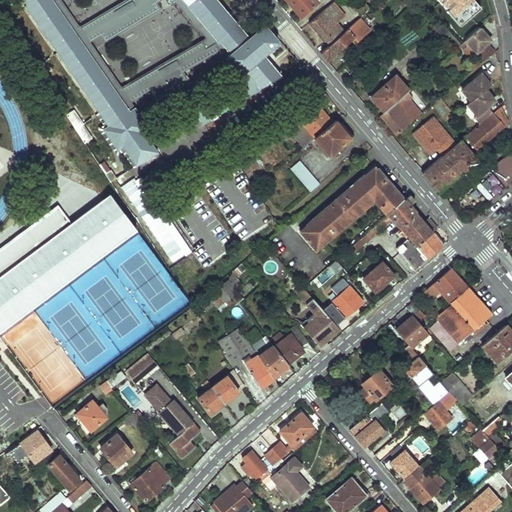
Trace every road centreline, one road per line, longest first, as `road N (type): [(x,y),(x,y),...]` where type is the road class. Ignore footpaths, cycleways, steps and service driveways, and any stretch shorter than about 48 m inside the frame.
road 1 (tertiary): [(260,0),(467,242)]
road 2 (residential): [(467,242),(300,384)]
road 3 (residential): [(300,384),(169,511)]
road 4 (residential): [(410,511),(300,384)]
